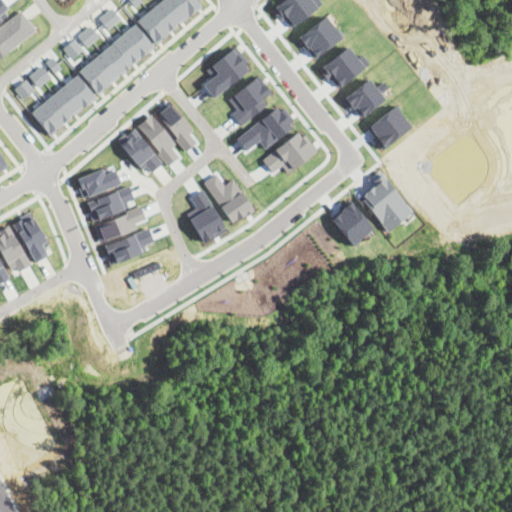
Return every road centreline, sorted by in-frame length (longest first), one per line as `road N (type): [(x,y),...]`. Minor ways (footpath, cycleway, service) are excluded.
road 1 (residential): [(0,196),(75,146),(241,0)]
road 2 (residential): [(353,158),(260,241),(111,327)]
road 3 (residential): [(193,280),(166,193),(222,145),(158,72)]
road 4 (residential): [(0,108),(43,170),(111,327)]
road 5 (residential): [(353,158),(232,0)]
